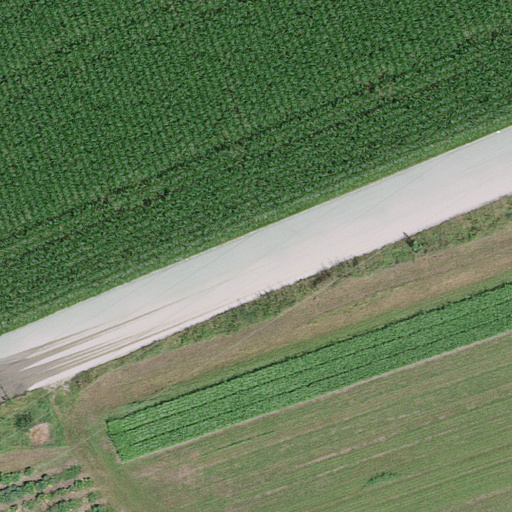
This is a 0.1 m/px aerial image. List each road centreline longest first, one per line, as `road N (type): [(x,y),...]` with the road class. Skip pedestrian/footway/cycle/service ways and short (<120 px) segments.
road 1 (track): [(0,368),(511,161)]
road 2 (track): [(28,356),(147,511)]
